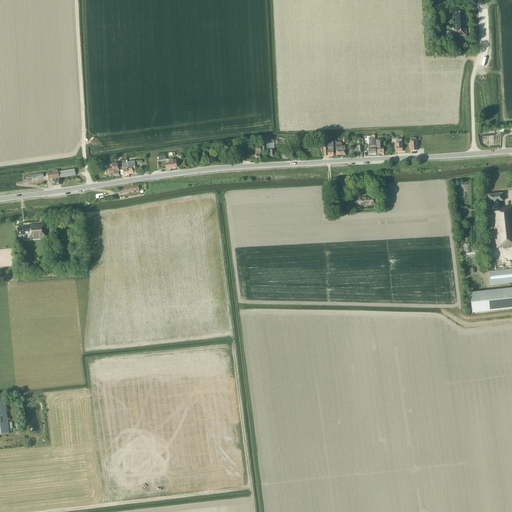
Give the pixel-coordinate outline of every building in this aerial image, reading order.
[(454,36),(466,35),(466,29),(465,10),(453,10),(454,36)] [(269,139),(261,140),(261,151),(269,150),(270,158),(275,157),(275,149),(274,149),(274,145),(277,144),(277,141),(274,141),(274,139),(269,139)] [(327,145),(323,145),(324,156),(333,155),(333,142),(327,142),(327,145)] [(336,155),(345,154),(345,149),(344,149),(344,147),(341,147),(341,142),(335,143),(335,148),(336,148),(336,150),(336,155)] [(260,151),(260,146),(251,146),(251,151),(255,151),(255,155),(253,155),(254,160),(260,159),(260,151)] [(169,168),(176,168),(175,160),(168,160),(169,163),(165,163),(165,169),(169,168)] [(136,167),(135,167),(134,161),(127,162),(129,174),(137,173),(136,167)] [(121,176),(129,174),(127,162),(122,163),(122,166),(119,167),(119,170),(120,170),(121,176)] [(113,177),(119,176),(118,170),(118,163),(111,164),(112,169),(107,169),(108,175),(113,174),(113,177)] [(59,178),(75,175),(74,169),(58,172),(58,170),(53,171),(53,173),(47,174),(48,179),(52,179),(53,186),(60,185),(59,178)] [(134,193),(134,192),(139,190),(138,185),(132,186),(131,187),(126,187),(119,189),(120,195),(127,193),(131,192),(132,193),(134,193)] [(501,201),(503,201),(502,194),(487,195),(488,203),(489,203),(489,206),(493,206),(493,209),(492,209),(496,248),(511,246),(511,206),(502,208),(501,201)] [(354,198),(355,205),(360,205),(360,206),(375,205),(374,197),(354,198)] [(28,239),(46,238),(45,224),(28,225),(28,226),(23,227),(23,228),(17,228),(18,235),(24,235),(25,239),(28,239)] [(490,285),(511,282),(511,269),(488,272),(490,285)] [(471,304),(472,313),(511,308),(511,288),(470,293),(471,304)] [(0,434),(9,433),(4,398),(0,398),(0,434)]
